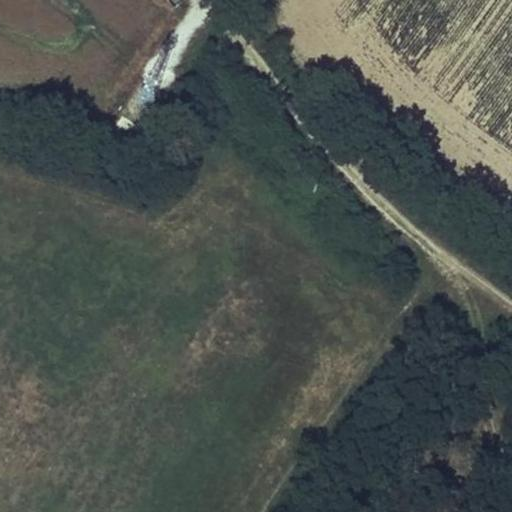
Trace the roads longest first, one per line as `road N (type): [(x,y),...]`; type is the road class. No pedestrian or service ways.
road 1 (track): [(436,250),(356,183),(205,0)]
road 2 (track): [(495,445),(480,360),(436,250)]
